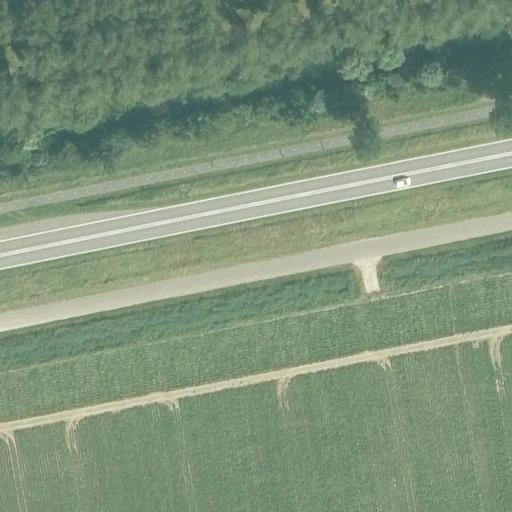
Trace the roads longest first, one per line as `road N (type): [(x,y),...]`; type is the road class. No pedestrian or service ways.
road 1 (trunk): [(0,257),(511,153)]
road 2 (unclassified): [(0,323),(511,221)]
